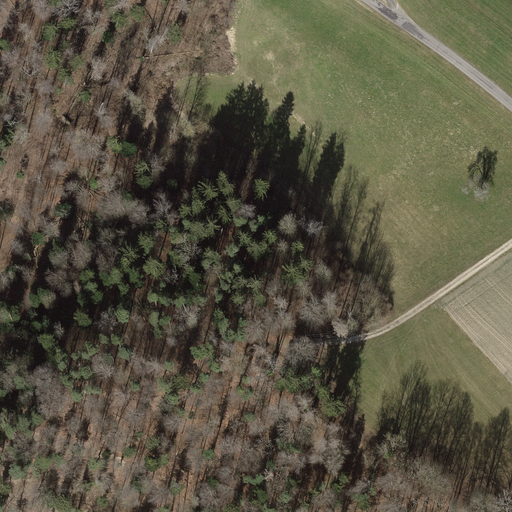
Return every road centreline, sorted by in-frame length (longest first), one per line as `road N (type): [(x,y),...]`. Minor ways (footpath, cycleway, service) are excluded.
road 1 (track): [(255,344),(355,341),(397,325),(511,246)]
road 2 (residential): [(368,0),(511,109)]
